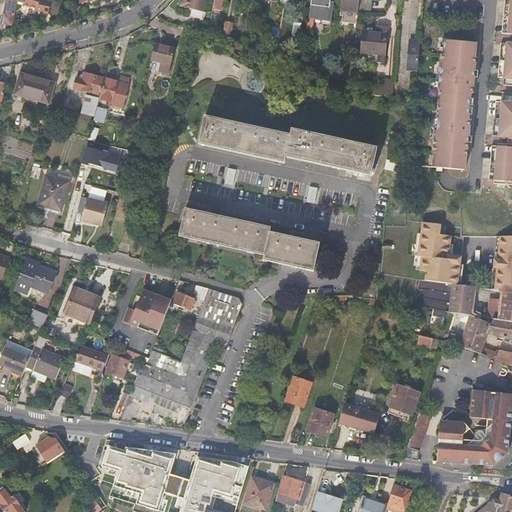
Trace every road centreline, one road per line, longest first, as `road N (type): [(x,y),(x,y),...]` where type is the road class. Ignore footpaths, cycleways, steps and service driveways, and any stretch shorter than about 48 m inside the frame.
road 1 (residential): [(0,228),(252,297),(200,441)]
road 2 (secondary): [(446,476),(200,441)]
road 3 (secondary): [(200,441),(0,410)]
road 4 (residential): [(491,0),(472,186)]
road 5 (residential): [(0,54),(100,29),(155,0)]
road 6 (unknown): [(426,474),(447,371),(498,375)]
